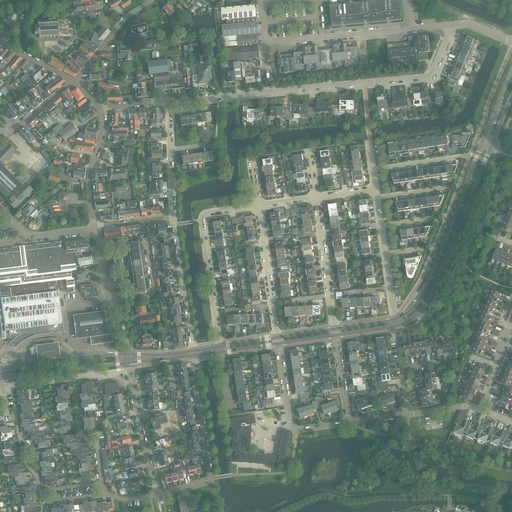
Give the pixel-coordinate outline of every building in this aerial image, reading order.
[(81,2),(82,11),(86,10),(86,12),(103,9),(102,2),(95,3),(94,1),(90,2),(90,0),(81,1),(81,2)] [(128,0),(126,0),(122,3),(120,0),(118,0),(108,4),(112,10),(118,6),(119,6),(120,5),(123,9),(131,4),(130,3),(131,2),(130,0),(129,1),(128,0)] [(206,0),(204,4),(209,7),(208,9),(210,11),(215,5),(212,3),(214,0),(206,0)] [(387,0),(330,5),(332,27),(342,26),(341,23),(346,23),(346,25),(364,24),(364,21),(369,21),(369,23),(387,21),(387,19),(391,19),(391,21),(401,20),(399,0),(387,0)] [(167,14),(169,17),(175,12),(169,4),(165,7),(164,8),(163,9),(162,10),(162,12),(164,15),(166,15),(167,14)] [(254,5),(221,8),(223,20),(226,20),(227,25),(256,22),(255,17),(254,5)] [(21,16),(13,10),(7,20),(16,27),(18,23),(17,22),(18,19),(19,20),(21,16)] [(34,30),(34,35),(39,35),(39,38),(58,37),(57,20),(57,19),(53,19),(53,20),(39,21),(37,20),(35,20),(33,22),(33,29),(34,29),(34,30)] [(222,38),(257,34),(256,22),(227,25),(221,26),(222,38)] [(132,33),(133,34),(135,33),(136,35),(135,35),(136,41),(148,38),(147,33),(148,33),(146,25),(145,23),(141,24),(141,26),(132,28),(131,29),(132,33)] [(92,40),(91,42),(99,46),(100,45),(110,33),(104,27),(97,36),(95,33),(93,37),(88,35),(87,38),(92,39),(92,40)] [(222,38),(223,47),(238,46),(258,44),(257,35),(237,37),(222,38)] [(409,43),(387,45),(389,63),(405,62),(416,61),(417,61),(416,59),(421,58),(423,58),(425,58),(425,56),(425,53),(428,53),(431,52),(429,36),(418,37),(414,37),(408,37),(409,43)] [(461,44),(473,48),(475,44),(477,45),(478,41),(467,37),(466,39),(464,38),(461,44)] [(81,46),(93,54),(94,54),(93,54),(98,48),(82,42),(80,45),(81,46)] [(294,54),(280,55),(280,53),(277,54),(279,71),(282,71),(282,70),(284,70),(285,73),(296,72),(296,71),(305,70),(305,71),(311,71),(315,70),(339,68),(343,68),(358,66),(357,48),(347,48),(347,44),(342,45),(342,43),(336,43),(336,45),(332,46),(332,50),(318,51),(318,47),(313,47),(313,46),(308,46),(308,48),(303,48),(303,52),(294,53),(294,54)] [(462,50),(461,53),(472,57),(473,53),(471,53),(473,48),(461,44),(459,49),(462,50)] [(0,46),(0,56),(3,59),(9,52),(9,51),(3,48),(2,47),(0,46)] [(78,50),(89,59),(93,54),(81,46),(78,50)] [(125,58),(125,61),(132,61),(132,58),(129,58),(129,52),(127,52),(126,46),(117,46),(118,58),(125,58)] [(223,49),(224,61),(259,58),(258,46),(223,49)] [(89,59),(78,50),(76,49),(74,51),(77,53),(78,52),(80,54),(78,56),(83,60),(86,63),(89,59)] [(2,61),(7,65),(8,64),(15,55),(10,52),(4,59),(2,61)] [(78,64),(82,68),(86,63),(83,60),(78,57),(72,53),(68,57),(72,60),(74,62),(76,63),(78,64)] [(457,54),(455,60),(467,64),(468,60),(470,61),(472,57),(461,53),(460,55),(457,54)] [(8,66),(13,70),(23,59),(17,56),(8,66)] [(65,66),(62,64),(57,61),(58,60),(57,59),(52,57),(47,64),(59,71),(63,71),(66,67),(65,66)] [(65,66),(66,67),(77,75),(79,71),(75,68),(76,67),(73,65),(73,64),(66,59),(62,64),(65,66)] [(20,67),(27,73),(34,64),(31,62),(30,63),(28,62),(28,61),(27,60),(26,60),(20,67)] [(75,68),(79,71),(82,68),(78,64),(76,63),(74,62),(72,60),(70,62),(73,64),(73,65),(74,66),(76,67),(75,68)] [(166,60),(147,62),(149,75),(153,74),(155,92),(178,89),(176,75),(173,75),(172,74),(168,74),(168,73),(167,64),(171,63),(171,60),(166,60)] [(455,66),(454,69),(465,73),(467,69),(465,69),(467,64),(455,60),(453,65),(455,66)] [(89,72),(90,80),(105,79),(104,66),(106,66),(107,65),(107,64),(106,63),(104,63),(104,61),(99,62),(100,71),(89,72)] [(240,62),(233,63),(234,72),(227,72),(227,76),(226,76),(227,80),(228,80),(228,83),(235,82),(234,75),(241,75),(240,62)] [(242,62),(242,70),(254,70),(254,62),(242,62)] [(34,64),(27,73),(21,79),(23,82),(27,79),(28,79),(27,79),(40,68),(36,65),(34,64)] [(205,65),(196,66),(197,75),(198,85),(203,84),(207,84),(212,83),(209,65),(205,65)] [(75,77),(77,75),(66,67),(63,71),(73,77),(75,77)] [(28,79),(27,79),(34,87),(36,85),(35,85),(37,83),(43,78),(44,78),(47,75),(44,72),(44,73),(43,72),(44,71),(41,68),(40,68),(27,79),(28,79)] [(448,75),(460,80),(462,76),(464,77),(465,73),(454,69),(453,71),(451,70),(448,75)] [(43,81),(47,86),(58,76),(52,73),(43,81)] [(182,75),(176,75),(178,89),(184,88),(183,79),(182,75)] [(460,80),(448,75),(446,81),(449,82),(448,85),(459,89),(460,85),(458,84),(460,80)] [(39,95),(44,101),(51,95),(67,83),(66,83),(61,77),(46,88),(46,89),(40,94),(39,95)] [(108,84),(123,87),(124,82),(109,79),(108,84)] [(98,88),(119,92),(120,87),(108,84),(99,83),(98,88)] [(140,93),(141,98),(150,97),(150,93),(146,93),(145,84),(142,84),(140,84),(140,88),(141,88),(141,89),(140,89),(140,91),(141,91),(141,92),(141,93),(140,93)] [(28,93),(24,96),(28,102),(31,100),(36,107),(40,104),(44,101),(39,95),(40,94),(35,88),(33,90),(31,87),(26,91),(28,93)] [(65,92),(70,99),(74,97),(78,102),(76,104),(79,108),(87,101),(77,88),(71,92),(68,89),(65,92)] [(432,97),(433,105),(440,103),(440,102),(443,102),(443,103),(444,103),(442,91),(442,92),(438,92),(438,90),(435,91),(436,95),(434,96),(435,97),(432,97)] [(424,93),(420,94),(422,104),(426,103),(426,104),(430,104),(430,105),(433,105),(432,97),(429,98),(429,96),(428,97),(427,91),(424,91),(424,93)] [(70,99),(65,92),(60,95),(69,107),(73,104),(70,100),(70,99)] [(413,99),(410,99),(411,107),(418,106),(418,104),(422,104),(420,94),(417,95),(416,92),(413,93),(414,97),(413,98),(413,99)] [(403,95),(398,96),(400,106),(404,105),(404,106),(408,106),(408,107),(411,107),(410,99),(407,100),(407,98),(406,99),(405,93),(402,93),(403,95)] [(388,101),(389,109),(397,108),(397,106),(400,106),(398,96),(395,97),(395,94),(392,95),(392,99),(391,100),(391,101),(388,101)] [(389,109),(388,101),(386,102),(386,101),(385,101),(384,95),(381,95),(381,97),(377,98),(377,97),(379,109),(379,108),(382,107),(383,108),(387,108),(387,109),(389,109)] [(55,106),(56,107),(57,108),(59,106),(58,104),(62,100),(60,96),(53,102),(56,106),(55,106)] [(347,101),(347,110),(347,113),(354,113),(354,110),(358,110),(358,104),(355,104),(354,104),(354,99),(352,99),(352,101),(347,101)] [(13,103),(11,105),(15,111),(17,109),(20,112),(25,108),(23,106),(20,101),(14,105),(13,103)] [(56,106),(53,102),(44,109),(48,114),(51,112),(50,111),(54,107),(55,107),(56,107),(55,106),(56,106)] [(309,118),(312,118),(312,111),(308,111),(308,108),(308,103),(306,103),(306,106),(301,106),(300,115),(309,115),(309,118)] [(15,111),(11,105),(8,107),(9,108),(5,112),(10,119),(15,115),(13,112),(15,111)] [(79,113),(85,120),(94,112),(89,105),(79,113)] [(248,119),(254,119),(254,110),(250,110),(250,107),(248,107),(248,112),(243,112),(243,119),(246,119),(248,119)] [(59,108),(54,111),(58,116),(63,112),(59,108)] [(154,120),(151,120),(151,124),(160,124),(159,109),(153,110),(151,111),(151,115),(153,115),(154,120)] [(36,116),(42,123),(42,124),(50,118),(43,110),(36,116)] [(130,126),(131,132),(132,132),(132,131),(133,131),(140,131),(140,128),(138,110),(129,111),(130,119),(130,126)] [(112,127),(118,126),(118,124),(121,124),(121,122),(118,122),(118,112),(110,113),(110,117),(112,117),(112,123),(108,123),(108,127),(112,127)] [(36,116),(32,119),(36,124),(38,126),(42,123),(36,116)] [(59,133),(64,141),(78,131),(72,123),(64,129),(60,124),(53,129),(57,135),(59,133)] [(77,140),(83,141),(84,137),(96,139),(98,130),(95,129),(95,126),(93,126),(92,129),(86,127),(86,129),(84,129),(84,131),(82,130),(81,133),(79,133),(77,140)] [(35,140),(25,128),(20,132),(30,144),(35,140)] [(35,129),(33,131),(40,140),(42,138),(35,129)] [(117,132),(117,137),(118,137),(131,137),(131,139),(133,139),(133,131),(132,131),(132,132),(131,132),(129,132),(127,132),(117,132)] [(148,136),(148,141),(154,141),(154,138),(161,138),(161,131),(151,131),(151,136),(148,136)] [(438,149),(444,148),(445,151),(449,151),(446,134),(442,135),(442,137),(437,138),(438,149)] [(461,144),(461,148),(465,147),(467,142),(469,142),(469,140),(470,136),(463,137),(463,134),(451,136),(453,145),(457,145),(457,144),(461,144)] [(46,136),(43,138),(52,150),(55,148),(46,136)] [(433,138),(427,139),(429,150),(434,149),(435,153),(439,152),(438,149),(437,138),(437,136),(432,136),(433,138)] [(423,140),(417,141),(419,151),(425,151),(425,154),(429,153),(429,150),(427,139),(427,137),(423,138),(423,140)] [(73,150),(92,153),(94,145),(75,141),(76,140),(71,138),(69,141),(74,143),(73,150)] [(409,153),(415,152),(415,155),(419,155),(419,151),(417,141),(417,139),(413,139),(413,141),(408,142),(407,142),(409,153)] [(399,154),(405,154),(406,157),(410,156),(409,153),(407,142),(408,142),(407,140),(403,141),(403,143),(398,143),(399,154)] [(32,181),(34,179),(32,181),(28,177),(30,176),(27,175),(24,175),(20,175),(18,177),(15,179),(14,180),(12,178),(13,177),(1,165),(2,164),(3,164),(3,163),(18,148),(11,141),(0,152),(0,191),(6,197),(9,200),(7,202),(14,209),(33,190),(28,185),(32,181)] [(151,146),(151,151),(161,151),(161,144),(157,144),(157,141),(154,141),(148,141),(147,141),(148,146),(151,146)] [(398,143),(398,142),(393,142),(394,144),(388,145),(389,156),(395,155),(396,158),(400,158),(399,154),(398,143)] [(46,149),(42,152),(46,158),(50,156),(46,149)] [(118,166),(125,166),(126,160),(127,151),(116,150),(115,159),(118,160),(118,166)] [(148,156),(148,162),(156,161),(156,158),(162,158),(161,151),(151,151),(151,156),(148,156)] [(67,153),(66,162),(68,162),(70,163),(78,164),(80,156),(83,157),(83,155),(72,153),(72,154),(67,153)] [(330,157),(321,158),(322,167),(333,166),(332,162),(331,163),(330,157)] [(156,161),(148,162),(148,166),(152,166),(152,171),(162,171),(162,164),(156,164),(156,161)] [(303,161),(294,162),(295,168),(293,168),(293,171),(302,170),(302,167),(304,167),(303,161)] [(445,162),(447,176),(453,175),(455,171),(456,171),(456,169),(457,166),(449,167),(447,162),(445,162)] [(433,164),(436,180),(438,179),(438,177),(441,177),(440,168),(437,169),(436,164),(433,164)] [(421,166),(423,180),(429,179),(428,170),(425,171),(424,165),(421,166)] [(333,166),(322,167),(324,176),(332,175),(332,169),(333,168),(333,166)] [(73,179),(84,180),(85,168),(74,167),(67,167),(67,171),(73,172),(73,179)] [(107,171),(107,181),(128,179),(127,170),(124,170),(113,171),(113,170),(109,170),(109,171),(107,171)] [(302,170),(293,171),(293,174),(296,174),(297,180),(305,179),(304,173),(302,173),(302,170)] [(98,181),(98,177),(104,177),(104,183),(107,183),(107,177),(107,171),(93,171),(92,181),(98,181)] [(152,181),(157,181),(157,178),(162,178),(162,171),(152,171),(152,176),(149,177),(149,181),(152,181)] [(48,180),(58,182),(60,176),(50,174),(48,180)] [(157,181),(152,181),(153,195),(150,195),(150,198),(160,198),(160,195),(161,195),(161,188),(163,188),(162,181),(160,181),(157,181)] [(93,184),(94,192),(103,192),(102,188),(104,188),(103,183),(93,184)] [(108,193),(94,194),(95,201),(101,201),(100,198),(107,197),(107,200),(112,199),(112,193),(116,192),(125,191),(125,189),(125,187),(116,187),(108,188),(108,193)] [(59,203),(64,203),(64,201),(69,201),(69,193),(59,193),(59,203)] [(426,194),(428,208),(434,207),(432,198),(429,199),(428,194),(426,194)] [(432,198),(434,207),(440,206),(441,202),(443,202),(442,200),(444,196),(432,198)] [(404,197),(402,197),(404,211),(404,214),(410,213),(410,210),(409,202),(406,202),(404,197)] [(155,200),(157,215),(162,215),(162,214),(164,214),(163,207),(161,207),(159,207),(158,204),(158,199),(155,200)] [(103,210),(103,214),(112,213),(111,209),(107,210),(107,205),(108,205),(108,201),(95,202),(95,206),(96,206),(96,211),(103,210)] [(38,212),(42,208),(43,208),(39,204),(35,208),(31,204),(22,213),(27,218),(35,209),(38,212)] [(42,208),(38,212),(37,213),(39,215),(34,221),(39,226),(48,218),(42,212),(44,211),(42,208)] [(112,213),(103,214),(103,215),(101,216),(102,222),(116,220),(114,209),(111,209),(112,213)] [(272,220),(280,219),(285,218),(287,217),(290,217),(289,211),(286,211),(287,214),(285,214),(285,215),(280,216),(279,212),(271,214),(272,220)] [(370,217),(361,219),(362,225),(357,225),(358,228),(366,227),(366,224),(371,224),(370,217)] [(511,222),(505,220),(503,225),(511,228),(511,222)] [(162,234),(164,234),(166,233),(166,231),(166,229),(165,229),(164,222),(154,224),(155,228),(158,228),(158,230),(157,230),(158,232),(158,234),(155,235),(156,238),(162,237),(162,234)] [(339,222),(331,223),(332,229),(333,232),(343,231),(342,228),(340,228),(339,222)] [(418,224),(420,238),(426,237),(428,233),(429,233),(429,231),(430,228),(422,229),(420,223),(418,224)] [(511,232),(511,228),(503,225),(501,230),(511,234),(511,232)] [(313,232),(312,226),(304,227),(305,234),(298,234),(299,237),(308,236),(308,233),(313,232)] [(359,231),(360,238),(369,236),(368,230),(367,230),(366,227),(358,228),(358,232),(359,231)] [(118,237),(117,228),(104,230),(104,229),(103,230),(104,230),(105,230),(105,235),(104,235),(105,235),(106,240),(105,240),(116,239),(116,237),(118,237)] [(276,238),(277,241),(286,239),(285,236),(283,237),(282,231),(274,232),(274,238),(276,238)] [(332,235),(333,242),(342,240),(341,234),(343,234),(343,231),(333,232),(333,235),(332,235)] [(245,242),(246,245),(252,244),(251,241),(256,240),(255,234),(248,235),(248,241),(245,242)] [(302,240),(303,246),(312,245),(311,238),(309,239),(308,236),(299,237),(299,240),(302,240)] [(160,241),(161,249),(168,247),(169,247),(168,247),(167,240),(168,240),(162,240),(161,237),(155,238),(155,242),(160,241)] [(291,238),(286,239),(277,241),(277,243),(275,244),(276,250),(284,249),(283,242),(286,242),(292,241),(291,238)] [(65,242),(66,254),(69,254),(75,253),(74,249),(87,247),(88,247),(87,247),(86,239),(83,240),(82,240),(69,242),(65,242)] [(128,243),(126,243),(127,250),(128,256),(129,262),(130,268),(130,274),(131,281),(132,287),(133,294),(135,294),(145,293),(145,291),(149,291),(142,239),(137,239),(137,242),(128,243)] [(223,239),(216,240),(217,246),(218,246),(218,249),(224,249),(224,245),(223,239)] [(63,241),(57,242),(61,267),(70,266),(69,257),(69,255),(64,256),(63,241)] [(24,246),(24,251),(27,271),(36,270),(37,273),(40,273),(40,275),(58,272),(58,270),(61,270),(61,267),(57,242),(24,246)] [(492,259),(497,261),(502,251),(501,251),(499,250),(500,247),(500,246),(501,244),(501,243),(499,242),(496,249),(492,259)] [(252,244),(246,245),(246,248),(247,254),(254,253),(253,247),(254,247),(252,247),(252,244)] [(506,253),(502,263),(507,265),(511,255),(511,254),(511,253),(510,250),(511,248),(511,247),(509,247),(509,246),(506,253)] [(5,249),(7,269),(22,267),(20,247),(5,249)] [(69,254),(69,255),(69,257),(75,256),(76,264),(74,264),(74,266),(77,265),(80,267),(78,258),(82,257),(82,253),(75,255),(75,254),(88,252),(88,251),(87,247),(74,249),(75,253),(69,254)] [(169,255),(168,247),(161,249),(161,252),(158,253),(159,256),(162,256),(169,255),(170,255),(170,254),(169,255)] [(362,255),(362,259),(371,257),(370,254),(371,254),(371,248),(362,249),(363,255),(362,255)] [(224,249),(218,249),(219,252),(218,252),(219,259),(226,258),(225,251),(224,249)] [(497,261),(502,263),(506,253),(505,252),(505,251),(502,250),(501,251),(502,251),(497,261)] [(337,259),(337,262),(347,261),(346,258),(345,258),(344,252),(335,254),(336,259),(337,259)] [(169,255),(162,256),(162,260),(153,261),(154,265),(158,264),(163,263),(171,262),(170,262),(169,255)] [(78,258),(80,267),(80,268),(93,266),(92,262),(92,260),(91,256),(82,257),(78,258)] [(313,257),(305,258),(306,264),(303,264),(303,267),(313,266),(312,263),(314,263),(313,257)] [(371,257),(362,259),(363,262),(364,262),(364,265),(361,265),(361,268),(365,267),(365,268),(373,266),(372,260),(371,260),(371,257)] [(407,277),(408,277),(408,278),(409,278),(410,279),(411,279),(411,278),(412,278),(413,278),(413,277),(416,270),(418,270),(417,267),(421,257),(404,260),(405,265),(406,265),(407,276),(407,277)] [(281,268),(281,271),(290,269),(290,266),(287,267),(286,261),(278,262),(279,268),(281,268)] [(347,261),(337,262),(338,265),(337,265),(338,272),(346,270),(346,264),(347,264),(347,261)] [(163,263),(164,271),(171,270),(172,270),(172,269),(171,269),(170,262),(171,262),(163,263)] [(256,265),(249,266),(249,272),(250,272),(250,275),(256,274),(256,271),(257,271),(256,265)] [(313,268),(313,266),(303,267),(304,270),(307,270),(307,276),(316,275),(315,268),(313,268)] [(73,282),(74,282),(76,282),(76,283),(85,282),(85,280),(89,280),(88,276),(87,276),(86,269),(74,271),(75,273),(68,274),(69,279),(70,279),(73,281),(73,282)] [(222,276),(223,279),(229,279),(228,275),(229,275),(228,269),(220,271),(221,276),(222,276)] [(280,274),(281,280),(289,279),(289,278),(291,278),(290,272),(291,272),(290,269),(281,271),(281,273),(279,274),(280,274)] [(171,270),(164,271),(165,278),(173,277),(172,277),(171,270)] [(257,277),(256,274),(250,275),(251,278),(250,278),(251,284),(259,283),(258,277),(257,277)] [(173,277),(165,278),(166,286),(173,285),(173,284),(174,284),(173,284),(172,277),(173,277)] [(65,288),(63,291),(64,292),(66,292),(68,293),(71,293),(71,292),(74,292),(73,284),(70,285),(67,283),(67,279),(63,279),(64,286),(65,288)] [(222,283),(223,289),(230,288),(229,281),(229,279),(223,279),(223,282),(222,282),(222,283)] [(1,290),(0,290),(1,298),(5,331),(6,335),(6,339),(10,343),(12,342),(14,340),(15,339),(16,338),(17,337),(21,337),(37,335),(49,333),(56,333),(64,332),(64,330),(62,321),(61,310),(61,308),(61,307),(64,307),(63,300),(60,300),(58,281),(57,280),(9,286),(7,289),(5,290),(3,290),(1,290)] [(85,298),(95,297),(98,297),(97,291),(96,291),(96,289),(94,289),(93,284),(85,285),(80,286),(80,291),(82,291),(82,293),(84,293),(85,298)] [(174,292),(173,285),(166,286),(167,293),(163,293),(163,297),(167,296),(174,295),(174,292)] [(491,290),(489,295),(500,300),(500,299),(502,295),(502,294),(491,290)] [(170,299),(171,305),(178,304),(178,298),(175,298),(174,295),(167,296),(168,299),(170,299)] [(260,295),(253,296),(254,302),(253,302),(253,305),(260,304),(260,301),(261,301),(260,295)] [(489,295),(487,300),(488,301),(498,305),(498,304),(500,300),(489,295)] [(232,300),(225,301),(225,306),(227,306),(227,309),(233,308),(232,300)] [(488,301),(486,306),(496,310),(498,305),(488,301)] [(135,306),(137,316),(146,314),(144,304),(135,306)] [(484,305),(483,310),(494,315),(494,314),(495,313),(496,313),(497,313),(498,310),(496,310),(486,306),(484,305)] [(483,310),(480,315),(492,320),(499,322),(500,320),(497,319),(493,317),(494,315),(483,310)] [(90,337),(91,345),(113,342),(111,326),(108,327),(106,311),(73,315),(76,339),(90,337)] [(480,315),(478,320),(480,321),(482,322),(482,321),(490,324),(492,320),(480,315)] [(171,327),(179,326),(178,323),(181,322),(180,316),(173,317),(171,318),(171,320),(173,320),(174,323),(171,324),(169,325),(169,327),(171,327)] [(480,321),(478,326),(490,331),(493,332),(499,334),(500,331),(494,329),(491,328),(492,326),(492,325),(490,324),(482,321),(482,322),(480,321)] [(179,328),(179,326),(171,327),(171,329),(173,329),(174,335),(181,334),(180,328),(179,328)] [(478,326),(476,331),(488,336),(490,331),(478,326)] [(476,331),(474,336),(477,337),(478,338),(486,341),(489,341),(489,342),(490,339),(487,338),(488,336),(476,331)] [(477,337),(475,342),(476,343),(486,347),(487,344),(489,341),(486,341),(478,338),(477,337)] [(473,347),(472,347),(487,353),(488,350),(485,349),(486,347),(476,343),(474,348),(473,347)] [(61,359),(59,344),(36,347),(38,362),(61,359)] [(30,348),(30,350),(31,352),(30,354),(31,356),(36,355),(39,349),(36,345),(34,345),(33,347),(30,348)] [(366,347),(349,349),(350,355),(357,354),(357,351),(360,351),(360,349),(363,349),(366,349),(366,347)] [(472,347),(470,352),(482,357),(483,355),(486,356),(487,353),(472,347)] [(386,356),(386,350),(379,351),(379,355),(373,356),(373,358),(377,358),(379,357),(386,356)] [(308,355),(292,358),(293,364),(300,363),(299,360),(303,359),(303,358),(309,357),(308,355)] [(316,367),(329,365),(328,358),(321,359),(322,363),(315,364),(315,367),(316,367)] [(367,361),(367,359),(351,361),(352,367),(359,366),(358,363),(362,363),(362,362),(367,361)] [(470,371),(482,376),(484,371),(472,366),(470,371)] [(330,371),(323,372),(324,376),(317,377),(318,379),(331,377),(330,371)] [(468,376),(480,381),(482,376),(470,371),(468,376)] [(379,382),(380,385),(388,384),(387,381),(390,381),(389,374),(382,375),(383,382),(379,382)] [(496,376),(503,379),(511,382),(511,376),(505,374),(505,375),(500,374),(500,375),(498,374),(497,376),(496,376)] [(466,381),(468,382),(478,386),(480,381),(468,376),(466,381)] [(361,379),(354,380),(354,386),(357,385),(358,391),(364,391),(366,390),(365,384),(361,385),(361,379)] [(511,388),(511,382),(503,379),(503,380),(499,380),(498,380),(496,379),(495,381),(494,381),(497,382),(503,385),(511,388)] [(83,392),(83,394),(87,394),(87,396),(91,396),(94,395),(93,391),(92,391),(92,386),(93,386),(92,381),(85,382),(85,385),(82,385),(83,387),(79,388),(79,393),(83,392)] [(181,387),(182,391),(188,390),(187,387),(189,387),(188,383),(188,381),(180,382),(181,388),(181,387)] [(113,396),(118,395),(117,392),(119,392),(117,382),(116,383),(116,382),(113,382),(114,383),(105,385),(106,394),(103,395),(104,404),(107,404),(107,401),(110,400),(110,397),(113,396)] [(468,382),(466,387),(476,391),(478,386),(468,382)] [(322,390),(322,393),(331,392),(330,389),(333,389),(332,383),(325,384),(326,390),(322,390)] [(57,388),(58,393),(68,392),(67,387),(68,387),(68,384),(61,385),(61,388),(57,388)] [(504,391),(511,394),(511,388),(503,385),(502,387),(503,388),(502,390),(504,391)] [(303,387),(296,388),(297,394),(300,394),(300,397),(308,395),(308,392),(304,393),(303,387)] [(464,392),(474,396),(476,397),(477,395),(475,394),(477,391),(476,391),(466,387),(464,392)] [(238,391),(239,397),(246,395),(245,391),(252,390),(252,388),(238,391)] [(18,393),(18,398),(29,397),(28,392),(24,392),(24,390),(16,391),(17,393),(18,393)] [(182,393),(183,400),(190,399),(190,396),(189,392),(188,392),(188,390),(182,391),(182,393)] [(372,393),(375,400),(376,402),(378,401),(379,403),(381,403),(382,407),(389,404),(386,396),(379,398),(379,396),(377,395),(378,392),(375,390),(372,391),(373,393),(372,393)] [(265,399),(265,402),(273,401),(273,398),(275,397),(274,391),(267,392),(268,398),(265,399)] [(474,396),(464,392),(462,391),(460,396),(472,401),(474,396)] [(502,396),(511,400),(511,399),(511,394),(504,391),(502,396)] [(511,400),(502,396),(499,395),(493,392),(492,395),(498,397),(501,398),(500,401),(495,399),(494,399),(493,399),(492,400),(492,401),(491,401),(491,402),(492,403),(492,404),(493,404),(505,409),(507,404),(510,405),(511,400)] [(370,396),(362,399),(365,408),(372,405),(371,402),(375,400),(372,393),(370,394),(370,396)] [(386,396),(389,404),(396,402),(394,398),(396,397),(395,393),(393,393),(386,396)] [(246,395),(239,397),(240,403),(242,402),(244,411),(252,410),(250,401),(247,401),(246,395)] [(29,397),(18,398),(19,402),(18,402),(18,405),(22,404),(25,404),(25,402),(29,401),(29,397)] [(365,408),(362,399),(355,401),(355,402),(354,402),(355,407),(357,406),(358,410),(365,408)] [(92,405),(92,400),(81,402),(82,406),(81,406),(81,409),(85,408),(88,408),(88,405),(92,405)] [(315,401),(318,409),(321,408),(322,411),(323,411),(325,415),(332,412),(329,404),(320,407),(318,400),(315,401)] [(18,407),(19,409),(32,408),(31,406),(33,406),(32,401),(29,401),(25,402),(25,404),(22,404),(22,406),(18,407)] [(305,408),(308,416),(315,414),(313,410),(318,409),(315,401),(312,402),(313,405),(305,408)] [(329,404),(332,412),(338,410),(337,406),(339,406),(337,401),(335,402),(329,404)] [(67,408),(67,406),(71,405),(70,403),(57,405),(58,407),(56,407),(57,412),(60,411),(64,411),(64,409),(67,408)] [(95,404),(92,405),(88,405),(88,408),(85,408),(85,410),(81,411),(82,413),(95,412),(94,409),(96,409),(95,404)] [(71,407),(67,408),(64,409),(64,411),(60,411),(61,416),(71,415),(70,410),(71,410),(71,407)] [(308,416),(305,408),(298,410),(296,411),(298,415),(300,415),(301,418),(308,416)] [(152,424),(154,430),(161,429),(160,425),(167,423),(165,414),(159,416),(159,414),(151,416),(152,417),(151,418),(151,420),(150,420),(151,424),(152,424)] [(193,419),(193,416),(185,417),(184,417),(185,423),(187,423),(187,426),(193,425),(193,422),(194,421),(193,419)] [(252,437),(251,436),(252,427),(254,426),(255,424),(256,424),(255,416),(228,419),(229,427),(233,427),(233,431),(231,431),(230,439),(234,439),(233,442),(232,450),(235,451),(235,454),(234,454),(234,462),(242,463),(242,462),(268,465),(268,462),(274,463),(275,463),(278,463),(278,464),(279,464),(282,464),(283,458),(285,458),(290,431),(283,430),(281,430),(279,438),(278,438),(278,437),(276,437),(275,443),(277,443),(278,443),(276,456),(265,455),(265,454),(265,452),(259,451),(259,454),(260,454),(260,455),(247,453),(247,448),(251,448),(252,437)] [(32,419),(21,421),(22,425),(21,425),(21,428),(25,427),(28,427),(28,425),(32,424),(32,419)] [(123,420),(112,422),(114,429),(116,429),(127,426),(126,423),(126,422),(126,421),(127,421),(127,420),(126,420),(126,419),(125,419),(124,419),(123,419),(123,420)] [(466,437),(469,429),(471,423),(467,421),(465,427),(463,426),(462,428),(457,425),(453,433),(461,436),(462,435),(463,435),(463,436),(466,437)] [(25,427),(25,429),(21,430),(22,432),(29,431),(32,431),(32,429),(36,428),(35,423),(32,424),(28,425),(28,427),(25,427)] [(94,423),(84,425),(85,429),(84,429),(84,431),(91,431),(91,428),(95,428),(94,423)] [(474,431),(469,429),(466,437),(473,440),(474,438),(475,439),(478,441),(478,440),(481,432),(483,426),(479,424),(477,430),(475,429),(474,431)] [(189,428),(190,434),(198,433),(197,430),(197,427),(193,427),(193,425),(187,426),(187,428),(189,428)] [(1,432),(2,435),(15,433),(14,430),(10,431),(10,429),(7,429),(7,426),(4,427),(0,427),(0,431),(0,432),(1,432)] [(73,426),(60,427),(60,429),(59,430),(60,434),(67,434),(67,431),(70,431),(69,429),(74,428),(73,426)] [(128,430),(127,426),(116,429),(116,430),(117,436),(116,436),(116,439),(117,439),(123,438),(122,435),(129,433),(129,432),(129,431),(129,430),(128,430)] [(32,431),(29,431),(29,433),(25,434),(25,436),(32,436),(32,435),(35,435),(35,433),(39,432),(38,428),(36,428),(32,429),(32,431)] [(481,432),(478,440),(486,443),(486,442),(487,442),(487,443),(490,444),(490,443),(493,435),(496,429),(492,428),(489,433),(487,432),(487,434),(481,432)] [(493,435),(490,443),(498,446),(498,445),(499,445),(499,446),(502,447),(502,446),(506,438),(508,432),(504,431),(502,436),(500,435),(499,437),(496,436),(493,435)] [(42,432),(39,432),(35,433),(35,435),(32,435),(32,436),(32,438),(28,438),(29,441),(36,440),(38,439),(38,437),(42,437),(42,436),(42,432)] [(15,433),(2,435),(2,436),(1,437),(1,441),(4,441),(8,441),(8,439),(11,438),(11,436),(15,435),(15,433)] [(74,440),(74,439),(74,437),(78,437),(77,434),(64,436),(65,438),(63,438),(64,443),(67,443),(71,442),(71,440),(74,440)] [(45,436),(42,436),(42,437),(38,437),(38,439),(36,440),(36,442),(32,442),(32,445),(39,444),(42,444),(42,442),(46,441),(45,436)] [(123,438),(117,439),(117,441),(122,440),(123,445),(131,443),(130,436),(123,438)] [(4,441),(5,446),(15,445),(14,440),(16,440),(15,437),(11,438),(8,439),(8,441),(4,441)] [(77,444),(77,442),(81,441),(81,438),(74,439),(74,440),(71,440),(71,442),(67,443),(67,447),(70,447),(75,446),(74,444),(77,444)] [(506,438),(502,446),(510,449),(511,448),(511,449),(511,438),(511,439),(511,441),(506,438)] [(161,446),(161,448),(167,446),(165,439),(159,440),(159,441),(155,442),(156,447),(161,446)] [(39,444),(39,446),(35,447),(36,449),(48,448),(48,445),(49,445),(49,440),(46,441),(42,442),(42,444),(39,444)] [(84,443),(77,444),(74,444),(75,446),(70,447),(71,452),(74,451),(78,450),(78,449),(81,448),(80,446),(84,445),(84,443)] [(199,445),(192,446),(193,451),(188,452),(189,455),(185,456),(186,459),(196,456),(195,453),(197,453),(197,451),(200,450),(200,447),(199,445)] [(88,447),(81,448),(78,449),(78,450),(74,451),(74,456),(77,456),(77,455),(81,455),(81,453),(84,452),(84,450),(88,450),(88,447)] [(123,449),(125,457),(127,457),(134,455),(132,447),(123,449)] [(39,455),(39,458),(52,457),(52,454),(53,454),(53,449),(45,450),(46,452),(43,453),(43,455),(39,455)] [(91,451),(84,452),(81,453),(81,455),(77,455),(77,456),(78,460),(81,460),(81,459),(85,459),(85,457),(87,457),(87,456),(87,454),(91,454),(91,451)] [(158,457),(159,460),(167,458),(166,452),(158,454),(159,457),(158,457)] [(17,456),(4,457),(5,459),(3,459),(4,464),(11,463),(11,461),(14,461),(14,458),(18,458),(17,456)] [(81,459),(81,460),(81,464),(91,463),(91,458),(92,458),(92,456),(87,456),(87,457),(85,457),(85,459),(81,459)] [(191,458),(193,466),(195,474),(197,473),(197,474),(200,473),(200,472),(201,472),(199,465),(196,465),(194,460),(197,459),(198,460),(197,456),(191,458)] [(127,457),(125,457),(120,458),(121,461),(122,465),(125,465),(135,463),(134,461),(134,462),(133,458),(127,459),(127,457)] [(195,474),(193,466),(189,467),(187,460),(183,461),(184,467),(185,473),(188,472),(189,475),(190,475),(193,475),(193,474),(195,474)] [(135,464),(135,463),(125,465),(126,470),(121,471),(122,473),(128,472),(128,469),(136,468),(135,464)] [(18,470),(18,469),(18,467),(22,467),(21,464),(9,466),(9,468),(8,468),(8,473),(11,473),(15,472),(15,470),(18,470)] [(176,473),(178,480),(180,480),(183,480),(183,479),(184,479),(183,474),(185,473),(184,467),(181,468),(182,471),(176,473)] [(52,468),(42,469),(43,474),(41,474),(42,476),(46,476),(49,475),(48,473),(53,473),(53,472),(52,468)] [(21,474),(21,473),(21,471),(25,471),(25,469),(18,469),(18,470),(15,470),(15,472),(11,473),(12,477),(14,477),(19,476),(18,474),(21,474)] [(128,472),(122,473),(122,474),(123,473),(124,478),(125,479),(128,479),(138,477),(138,476),(138,473),(137,473),(136,470),(128,472)] [(46,476),(46,478),(42,478),(42,481),(55,479),(55,477),(56,477),(55,472),(53,472),(53,473),(48,473),(49,475),(46,476)] [(14,477),(15,482),(18,481),(22,481),(22,479),(25,478),(24,476),(29,475),(28,473),(21,473),(21,474),(18,474),(19,476),(14,477)] [(94,474),(81,476),(81,478),(80,478),(81,483),(88,482),(87,480),(90,479),(90,477),(94,477),(94,474)] [(32,477),(25,478),(22,479),(22,481),(18,481),(18,486),(21,485),(26,485),(25,483),(28,482),(28,480),(32,479),(32,477)] [(132,488),(132,489),(135,488),(135,487),(140,486),(139,480),(134,481),(134,480),(130,481),(125,482),(126,486),(131,485),(131,488),(132,488)] [(21,485),(22,490),(25,489),(29,489),(29,487),(32,487),(32,486),(31,484),(36,484),(35,481),(28,482),(25,483),(26,485),(21,485)] [(25,490),(25,494),(36,493),(35,488),(36,488),(36,486),(32,486),(32,487),(29,487),(29,489),(25,489),(22,490),(25,490)] [(101,500),(102,511),(109,511),(109,510),(113,510),(113,502),(106,503),(106,502),(104,502),(103,499),(101,500)] [(184,506),(184,505),(183,499),(178,501),(180,511),(185,511),(186,511),(198,509),(197,504),(184,506)] [(86,511),(91,511),(90,502),(85,503),(85,502),(83,502),(83,506),(84,509),(86,509),(86,511)]
